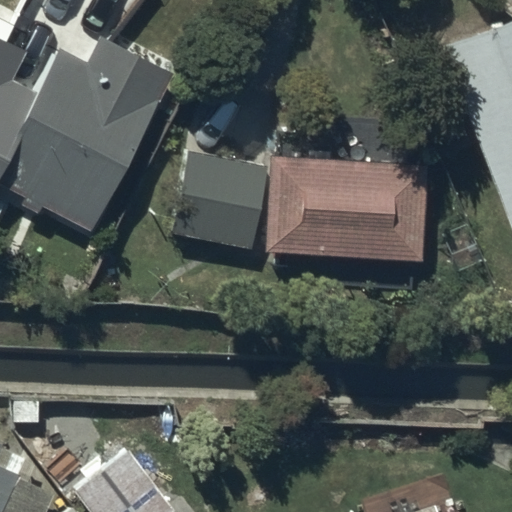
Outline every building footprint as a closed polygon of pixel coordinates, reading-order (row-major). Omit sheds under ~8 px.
[(511,0),(433,30),(503,219),(511,215),(511,0)] [(17,38),(0,29),(0,175),(16,184),(13,191),(29,199),(33,193),(80,217),(162,59),(95,24),(80,53),(50,38),(28,81),(3,67),(17,38)] [(257,154),(177,139),(162,220),(242,236),(257,154)] [(419,151),(263,141),(257,236),(413,246),(419,151)] [(32,394),(10,394),(10,413),(32,412),(32,394)] [(40,420),(12,419),(12,423),(57,483),(76,468),(40,420)] [(119,438),(70,475),(97,511),(149,511),(166,500),(119,438)] [(0,511),(36,511),(51,481),(0,456),(0,511)] [(433,511),(427,494),(373,511),(433,511)] [(75,511),(65,499),(48,511),(75,511)]
